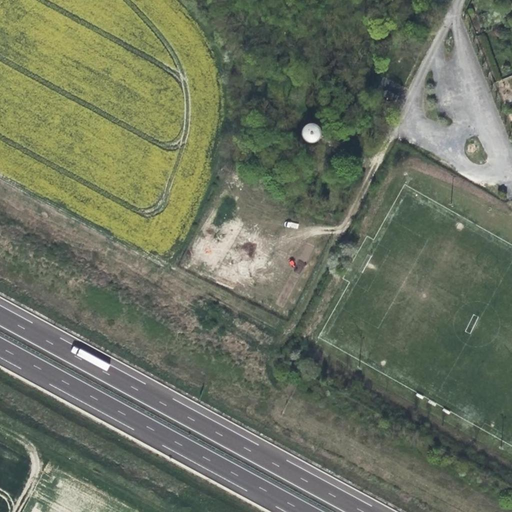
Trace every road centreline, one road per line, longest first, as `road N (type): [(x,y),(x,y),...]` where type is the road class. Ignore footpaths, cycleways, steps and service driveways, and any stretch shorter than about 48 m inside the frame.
road 1 (motorway): [(362,511),(0,316)]
road 2 (motorway): [(0,346),(305,511)]
road 3 (residential): [(449,32),(407,121),(493,171)]
road 4 (residential): [(493,171),(449,32)]
